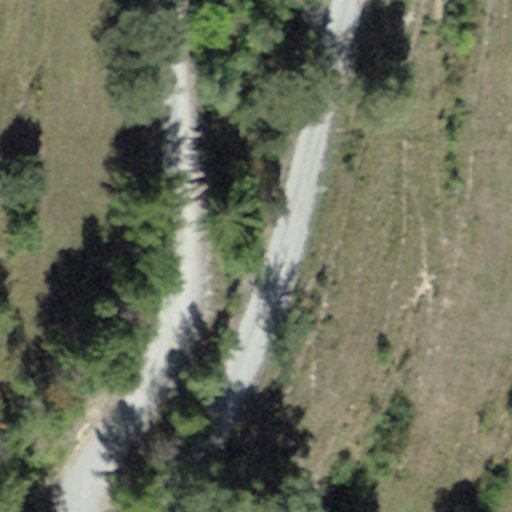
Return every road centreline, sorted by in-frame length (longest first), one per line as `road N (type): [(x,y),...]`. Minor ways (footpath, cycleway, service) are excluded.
road 1 (track): [(348,0),(289,236),(223,404)]
road 2 (track): [(144,385),(178,307),(185,242),(171,0)]
road 3 (unclassified): [(86,511),(94,465),(144,385)]
road 4 (unclassified): [(223,404),(169,511)]
